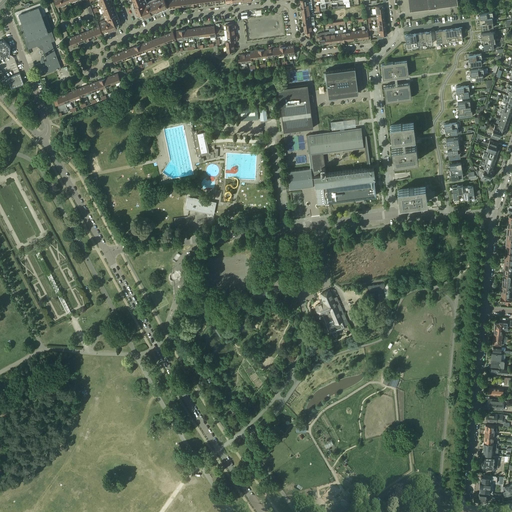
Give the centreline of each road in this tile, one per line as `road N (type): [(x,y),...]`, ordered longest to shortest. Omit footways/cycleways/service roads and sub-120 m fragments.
road 1 (tertiary): [(106,253),(206,432),(261,511)]
road 2 (residential): [(445,216),(432,127),(444,82),(471,39),(464,22)]
road 3 (residential): [(464,511),(483,310)]
road 4 (residential): [(106,253),(283,227)]
road 5 (residential): [(391,214),(376,55)]
road 6 (residential): [(133,32),(170,18),(267,4)]
road 7 (tertiary): [(41,139),(106,253)]
road 8 (residential): [(376,55),(369,47),(320,53),(296,34),(292,1)]
road 9 (residential): [(11,24),(47,126),(41,139)]
